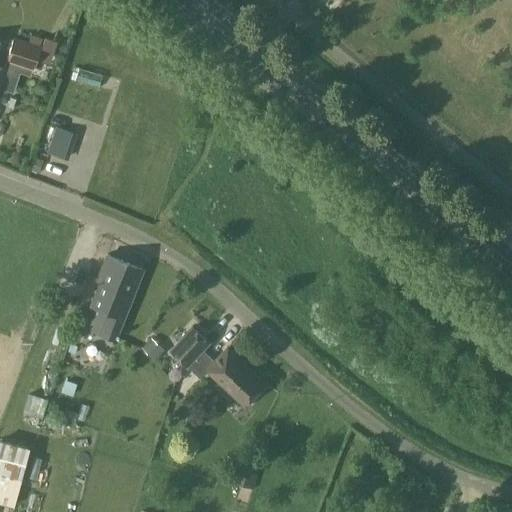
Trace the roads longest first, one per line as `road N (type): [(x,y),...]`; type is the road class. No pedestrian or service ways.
road 1 (unclassified): [(511,494),(452,475),(393,440),(169,254),(0,183)]
road 2 (secondary): [(511,265),(193,0)]
